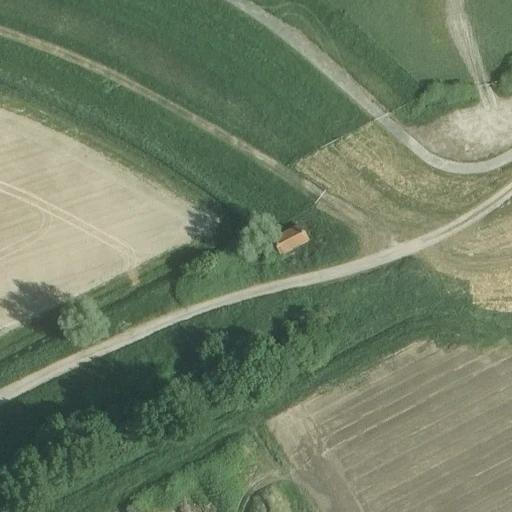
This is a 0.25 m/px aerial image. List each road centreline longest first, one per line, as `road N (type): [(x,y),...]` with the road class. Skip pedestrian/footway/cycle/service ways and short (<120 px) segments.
road 1 (track): [(0,400),(208,306),(407,250),(511,190)]
road 2 (track): [(388,257),(364,221),(131,84),(0,38)]
road 3 (track): [(388,257),(511,265)]
